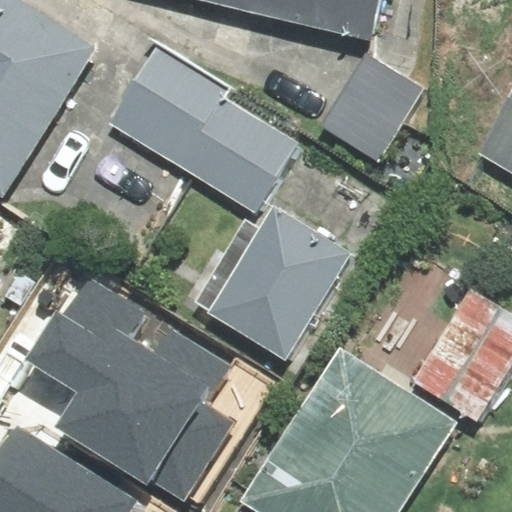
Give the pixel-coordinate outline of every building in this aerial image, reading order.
[(0,0),(0,204),(3,207),(97,54),(6,0),(0,0)] [(380,0),(155,0),(370,49),(380,0)] [(301,150),(153,56),(108,126),(256,220),(301,150)] [(323,138),(383,171),(427,94),(367,60),(323,138)] [(511,106),(481,160),(511,177),(511,106)] [(352,262),(277,214),(209,316),(284,365),(352,262)] [(84,390),(59,427),(185,509),(239,426),(202,402),(230,359),(91,269),(34,358),(84,390)] [(511,376),(511,322),(470,297),(415,391),(481,429),(511,376)] [(405,511),(458,430),(339,355),(243,505),(253,511),(405,511)] [(0,511),(129,511),(132,508),(17,436),(0,463),(0,511)] [(511,511),(511,485),(484,469),(458,511),(511,511)]
